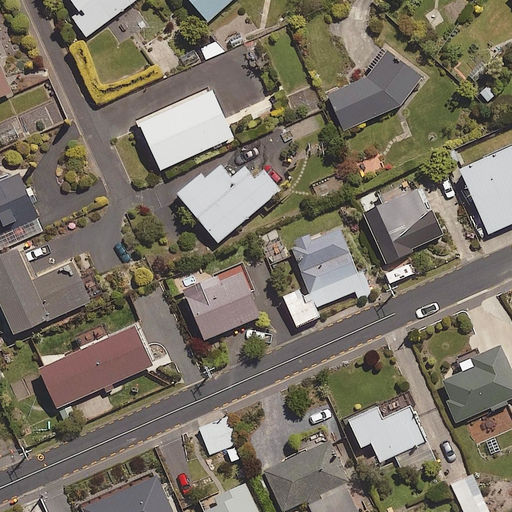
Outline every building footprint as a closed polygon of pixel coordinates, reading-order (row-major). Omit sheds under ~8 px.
[(136,0),(74,0),(82,11),(74,17),(88,36),(136,0)] [(232,0),(192,0),(210,20),(232,0)] [(423,77),(389,48),(369,76),(329,94),(345,129),(402,104),(423,77)] [(0,96),(13,92),(0,60),(0,96)] [(322,108),(312,86),(289,97),(299,118),(322,108)] [(236,136),(215,88),(142,121),(163,168),(236,136)] [(10,116),(0,119),(0,147),(20,139),(10,116)] [(511,144),(457,170),(487,235),(511,223),(511,144)] [(234,176),(224,163),(208,176),(205,172),(180,192),(219,240),(284,189),(267,168),(258,176),(249,165),(234,176)] [(0,248),(46,230),(22,171),(0,180),(0,248)] [(430,211),(420,187),(366,211),(389,262),(414,251),(412,248),(447,233),(436,209),(430,211)] [(359,272),(342,228),(292,247),(308,286),(286,295),(298,325),(322,316),(318,306),(356,291),(358,297),(371,292),(363,270),(359,272)] [(34,279),(21,248),(0,256),(0,292),(17,332),(92,301),(75,262),(34,279)] [(263,316),(244,266),(187,287),(207,338),(263,316)] [(155,364),(137,324),(41,368),(60,407),(155,364)] [(511,397),(511,377),(498,346),(459,363),(463,372),(440,382),(458,421),(511,397)] [(372,442),(381,461),(394,454),(404,477),(438,461),(414,406),(386,419),(380,406),(350,419),(362,446),(372,442)] [(238,444),(229,417),(200,426),(209,454),(238,444)] [(348,480),(331,440),(266,469),(284,510),(308,500),(313,511),(359,511),(345,481),(348,480)] [(173,511),(158,474),(84,504),(87,511),(173,511)] [(484,511),(487,511),(471,475),(450,485),(462,511),(484,511)] [(261,511),(249,482),(200,502),(204,511),(261,511)]
